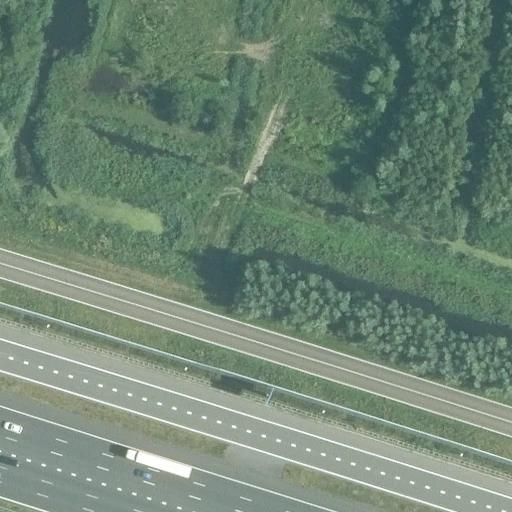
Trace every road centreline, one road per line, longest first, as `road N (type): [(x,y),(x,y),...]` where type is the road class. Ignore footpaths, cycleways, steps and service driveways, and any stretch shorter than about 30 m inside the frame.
road 1 (motorway): [(473,511),(0,364)]
road 2 (track): [(203,329),(310,0)]
road 3 (motorway): [(185,511),(0,453)]
